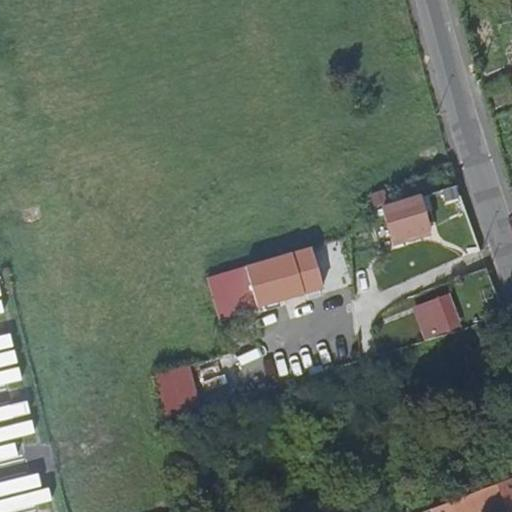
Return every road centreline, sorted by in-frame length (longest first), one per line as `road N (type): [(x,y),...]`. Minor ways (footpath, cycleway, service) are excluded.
road 1 (residential): [(430,0),(511,250)]
road 2 (unknown): [(506,235),(271,336)]
